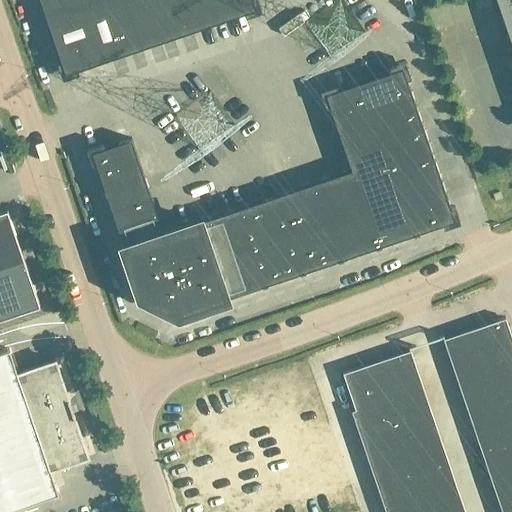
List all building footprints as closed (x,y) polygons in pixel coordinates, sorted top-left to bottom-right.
[(85,4),(84,0),(41,0),(47,17),(85,4)] [(123,53),(105,0),(96,0),(85,4),(104,60),(123,53)] [(142,47),(126,0),(105,0),(123,53),(142,47)] [(161,40),(147,0),(126,0),(142,47),(161,40)] [(180,34),(168,0),(147,0),(161,40),(180,34)] [(199,27),(189,0),(168,0),(180,34),(199,27)] [(218,21),(210,0),(189,0),(199,27),(218,21)] [(246,16),(262,10),(258,0),(210,0),(218,21),(244,12),(246,16)] [(511,0),(498,0),(511,41),(511,0)] [(104,60),(85,4),(47,17),(62,60),(58,62),(63,78),(79,73),(78,69),(104,60)] [(411,77),(406,61),(390,66),(391,70),(365,79),(371,99),(378,118),(416,105),(407,78),(411,77)] [(378,118),(371,99),(365,79),(338,88),(337,84),(321,90),(326,106),(330,104),(339,131),(378,118)] [(423,123),(416,105),(378,118),(384,137),(423,123)] [(384,137),(378,118),(339,131),(345,150),(384,137)] [(429,142),(423,123),(384,137),(391,155),(429,142)] [(145,177),(132,137),(104,146),(103,142),(87,148),(92,164),(96,163),(105,188),(104,188),(105,191),(145,177)] [(404,194),(397,174),(391,155),(384,137),(345,150),(352,168),(353,168),(379,246),(382,245),(381,244),(414,233),(414,234),(417,233),(404,194)] [(397,174),(436,161),(429,142),(391,155),(397,174)] [(442,181),(436,161),(397,174),(404,194),(442,181)] [(379,246),(353,168),(352,168),(315,181),(341,259),(344,258),(344,257),(376,246),(376,247),(379,246)] [(164,231),(145,177),(105,191),(106,193),(123,242),(122,242),(123,245),(164,231)] [(341,259),(315,181),(277,193),(303,272),(306,271),(306,270),(338,259),(339,259),(341,259)] [(461,222),(455,205),(451,207),(442,181),(404,194),(417,233),(420,232),(419,231),(443,223),(444,227),(461,222)] [(303,272),(277,193),(239,206),(265,284),(268,283),(300,272),(301,272),(303,272)] [(265,284),(239,206),(201,219),(214,258),(228,297),(230,296),(263,285),(265,284)] [(0,317),(20,311),(20,312),(40,305),(16,235),(7,209),(0,211),(0,317)] [(214,258),(201,219),(198,220),(198,221),(164,233),(177,271),(178,270),(214,258)] [(177,271),(164,233),(164,231),(123,245),(124,248),(125,247),(137,282),(156,275),(157,278),(177,271)] [(228,297),(214,258),(178,270),(191,309),(225,298),(228,297)] [(191,309),(178,270),(177,271),(157,278),(156,275),(137,282),(141,295),(179,313),(191,309)] [(511,335),(505,317),(444,337),(444,339),(448,337),(454,356),(483,346),(492,343),(499,361),(511,356),(511,335)] [(499,361),(492,343),(483,346),(454,356),(460,374),(489,364),(499,361)] [(89,456),(74,414),(70,400),(55,358),(55,357),(54,358),(54,360),(50,361),(22,370),(22,371),(18,372),(9,348),(0,351),(0,511),(58,492),(50,468),(55,467),(82,457),(87,456),(88,458),(89,457),(89,456)] [(382,380),(413,370),(407,351),(411,350),(410,349),(343,371),(356,408),(352,410),(356,409),(376,403),(369,385),(382,380)] [(511,376),(511,356),(499,361),(489,364),(495,382),(511,376)] [(495,382),(489,364),(460,374),(467,392),(495,382)] [(420,388),(413,370),(382,380),(369,385),(376,403),(379,401),(388,399),(420,388)] [(511,396),(511,376),(495,382),(502,401),(505,399),(511,396)] [(502,401),(495,382),(467,392),(473,410),(502,401)] [(426,406),(420,388),(388,399),(379,401),(386,420),(389,418),(394,417),(426,406)] [(511,417),(505,399),(502,401),(473,410),(479,428),(508,419),(510,418),(511,417)] [(386,420),(379,401),(376,403),(356,409),(363,427),(386,420)] [(432,424),(426,406),(394,417),(389,418),(396,437),(400,435),(432,424)] [(396,437),(389,418),(386,420),(363,427),(369,446),(396,437)] [(511,425),(510,418),(508,419),(479,428),(485,447),(511,437),(511,425)] [(438,442),(432,424),(400,435),(396,437),(402,455),(404,454),(406,453),(438,442)] [(402,455),(396,437),(369,446),(375,464),(402,455)] [(511,457),(511,437),(485,447),(491,465),(511,457)] [(444,461),(438,442),(406,453),(404,454),(410,472),(413,471),(444,461)] [(410,472),(404,454),(402,455),(375,464),(381,482),(410,472)] [(511,473),(511,457),(491,465),(496,479),(511,473)] [(451,479),(444,461),(413,471),(410,472),(416,490),(418,490),(419,489),(451,479)] [(416,490),(410,472),(381,482),(387,500),(416,490)] [(511,489),(511,473),(496,479),(501,494),(511,489)] [(455,493),(451,479),(419,489),(418,490),(423,504),(424,504),(432,501),(455,493)] [(511,505),(511,489),(501,494),(506,508),(511,505)] [(399,511),(423,504),(418,490),(416,490),(387,500),(391,511),(399,511)] [(447,511),(460,507),(455,493),(432,501),(435,511),(447,511)] [(435,511),(432,501),(424,504),(423,504),(399,511),(435,511)]
